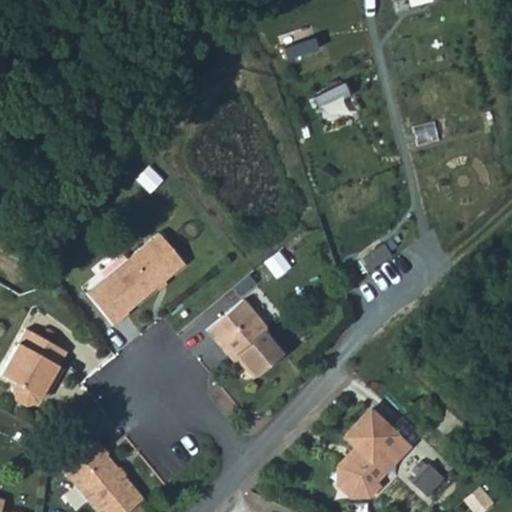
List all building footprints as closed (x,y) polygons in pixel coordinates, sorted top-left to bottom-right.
[(85,292),(112,325),(128,312),(126,311),(184,263),(159,232),(85,292)] [(283,351),(242,299),(205,329),(226,354),(230,351),(251,378),(283,351)] [(58,365),(65,351),(25,328),(0,372),(0,374),(15,383),(12,388),(15,400),(25,406),(36,402),(48,381),(53,384),(62,368),(58,365)] [(407,445),(368,409),(343,436),(354,447),(337,466),(337,484),(350,496),(368,496),(379,484),(374,480),(407,445)] [(96,440),(60,470),(95,511),(125,511),(142,499),(105,455),(107,454),(96,440)]
